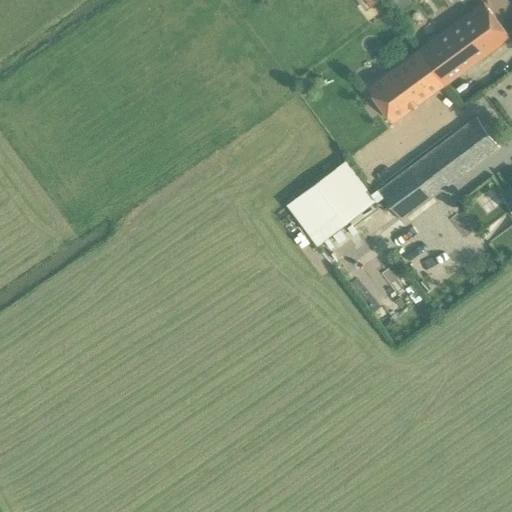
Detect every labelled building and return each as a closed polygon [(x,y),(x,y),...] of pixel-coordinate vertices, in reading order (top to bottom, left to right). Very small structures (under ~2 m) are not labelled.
[(419,49),(444,84),(509,37),(484,2),(419,49)] [(444,84),(419,49),(368,87),(394,121),(444,84)] [(380,190),(402,219),(499,146),(477,117),(380,190)] [(347,159),(287,204),(318,244),(377,199),(347,159)] [(511,185),(503,192),(511,203),(511,185)]
